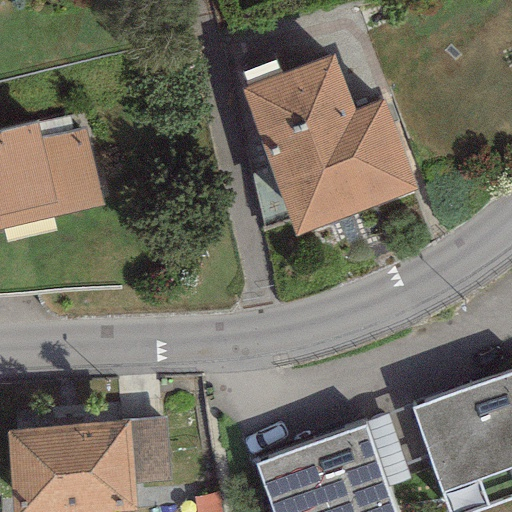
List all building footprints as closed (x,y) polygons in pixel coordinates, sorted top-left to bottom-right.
[(352,112),(333,57),(239,90),(292,235),(415,192),(383,101),(352,112)] [(36,121),(0,129),(0,231),(102,207),(84,130),(41,140),(36,121)] [(511,372),(409,409),(446,511),(477,511),(511,500),(511,372)] [(386,415),(364,423),(388,488),(409,481),(386,415)] [(164,417),(126,421),(132,483),(170,480),(164,417)] [(126,421),(5,432),(11,511),(114,511),(134,510),(132,483),(126,421)] [(392,511),(363,426),(253,464),(270,511),(392,511)]
